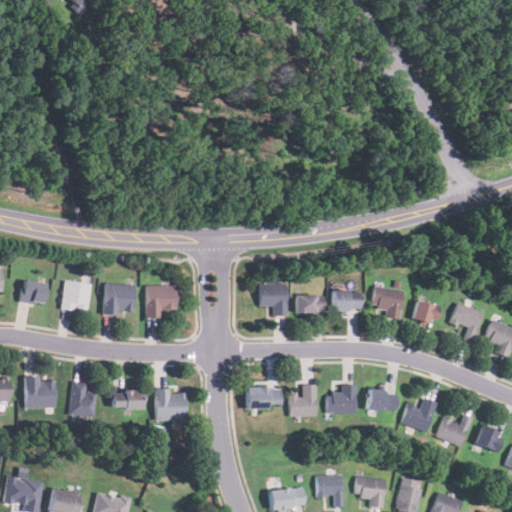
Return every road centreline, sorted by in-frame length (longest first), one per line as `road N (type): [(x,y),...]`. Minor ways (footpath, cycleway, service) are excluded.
road 1 (residential): [(0,336),(158,352),(400,352),(511,394)]
road 2 (tertiary): [(511,183),(372,222),(248,237),(96,233),(0,217)]
road 3 (residential): [(213,238),(217,411),(240,511)]
road 4 (residential): [(471,198),(406,74),(353,0)]
